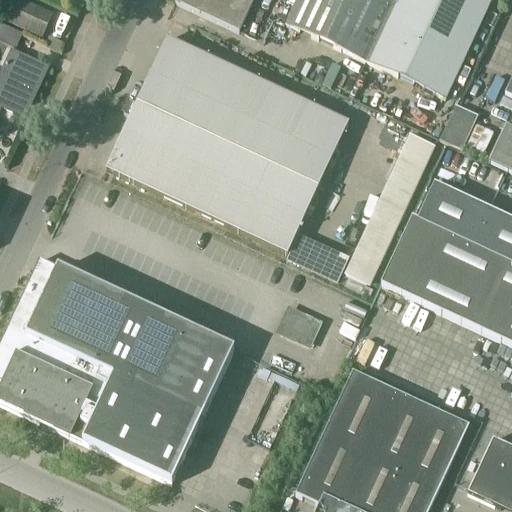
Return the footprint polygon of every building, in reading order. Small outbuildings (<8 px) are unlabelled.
[(53,17),(16,0),(4,0),(0,10),(0,20),(43,40),(53,17)] [(176,0),(174,5),(238,35),(254,0),(176,0)] [(298,0),(285,28),(312,41),(331,0),(298,0)] [(331,0),(312,41),(338,53),(362,0),(331,0)] [(366,0),(362,0),(338,53),(364,65),(390,11),(366,0)] [(395,0),(390,11),(364,65),(445,103),(492,0),(395,0)] [(366,0),(390,11),(395,0),(366,0)] [(22,38),(0,27),(0,43),(16,51),(22,38)] [(348,127),(167,42),(106,172),(287,257),(348,127)] [(12,54),(0,78),(0,109),(20,119),(44,69),(12,54)] [(511,100),(511,132),(506,129),(489,166),(511,177),(511,82),(505,97),(511,100)] [(455,109),(440,143),(461,153),(477,119),(455,109)] [(344,278),(370,290),(435,150),(410,138),(344,278)] [(511,270),(511,224),(434,189),(417,225),(417,226),(511,270)] [(511,270),(417,226),(417,225),(412,223),(381,290),(511,350),(511,270)] [(233,355),(39,264),(0,347),(0,385),(4,388),(0,396),(0,408),(171,488),(233,355)] [(322,325),(288,309),(275,336),(310,352),(322,325)] [(429,511),(468,429),(352,375),(295,498),(318,509),(316,511),(429,511)] [(511,511),(511,451),(494,443),(469,497),(500,511),(511,511)]
